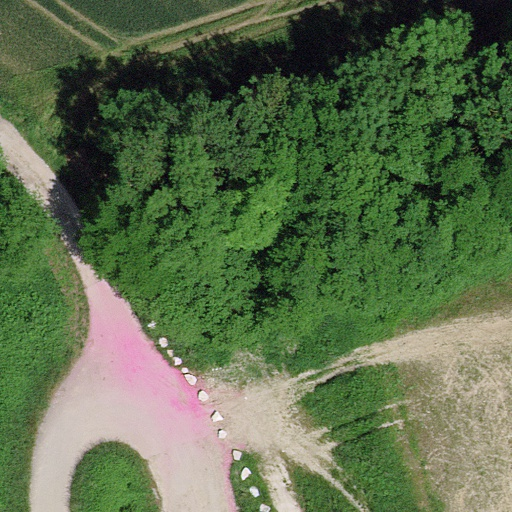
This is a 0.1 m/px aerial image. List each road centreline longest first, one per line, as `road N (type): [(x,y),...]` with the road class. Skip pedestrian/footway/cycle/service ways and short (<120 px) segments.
road 1 (track): [(120,407),(117,340),(101,282),(62,197),(0,134)]
road 2 (track): [(183,446),(246,422),(284,426),(316,457),(337,511)]
road 3 (unclassified): [(201,511),(183,446),(164,419),(145,407),(120,407)]
road 4 (unclassified): [(53,511),(55,453),(67,433),(86,413),(120,407)]
